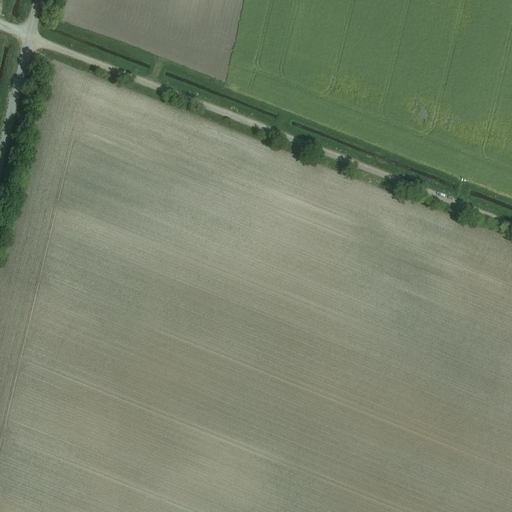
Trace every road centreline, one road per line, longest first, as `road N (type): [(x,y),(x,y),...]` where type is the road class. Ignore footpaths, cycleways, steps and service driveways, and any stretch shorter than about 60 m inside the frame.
road 1 (unclassified): [(29,32),(511,221)]
road 2 (unclassified): [(0,159),(29,32)]
